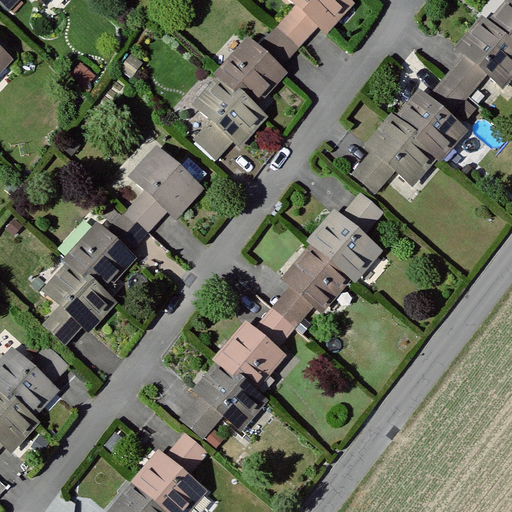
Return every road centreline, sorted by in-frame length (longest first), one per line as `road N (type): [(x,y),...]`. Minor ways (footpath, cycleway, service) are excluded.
road 1 (residential): [(26,511),(406,0)]
road 2 (unclassified): [(511,258),(318,511)]
